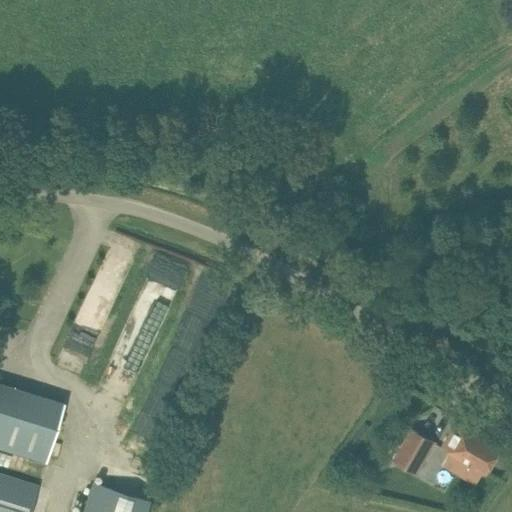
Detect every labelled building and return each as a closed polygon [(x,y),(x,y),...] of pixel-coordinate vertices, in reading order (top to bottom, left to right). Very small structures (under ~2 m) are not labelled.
[(65,402),(0,382),(0,444),(47,460),(65,402)] [(456,424),(443,446),(488,471),(501,449),(456,424)] [(435,441),(414,428),(395,461),(416,473),(435,441)] [(337,463),(352,473),(361,459),(346,449),(337,463)] [(30,511),(39,484),(0,472),(0,511),(30,511)] [(148,511),(153,500),(93,482),(83,511),(148,511)]
